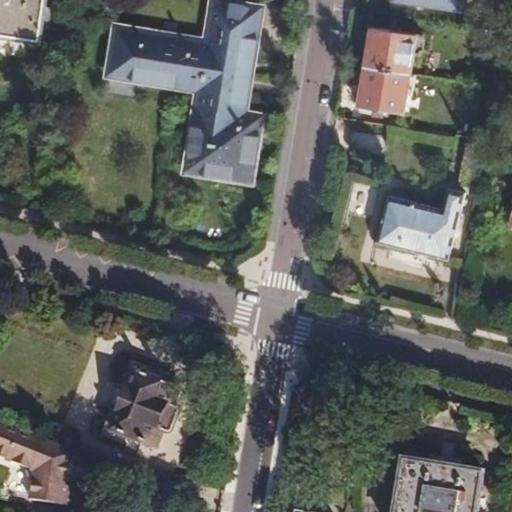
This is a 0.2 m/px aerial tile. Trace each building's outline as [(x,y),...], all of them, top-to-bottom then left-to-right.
[(0,0),(0,11),(36,17),(38,0),(0,0)] [(398,0),(483,15),(485,0),(398,0)] [(227,7),(220,47),(253,51),(260,12),(227,7)] [(371,25),(365,66),(412,73),(415,54),(420,55),(426,50),(428,40),(423,34),(371,25)] [(502,43),(503,33),(482,30),(480,39),(502,43)] [(111,75),(200,89),(206,45),(118,33),(111,75)] [(206,45),(200,89),(246,96),(253,51),(220,47),(206,45)] [(413,95),(416,74),(412,73),(365,66),(359,105),(405,112),(408,94),(413,95)] [(246,96),(200,89),(187,170),(250,180),(259,119),(243,117),(246,96)] [(464,179),(479,181),(483,158),(486,140),(469,137),(464,179)] [(388,216),(382,261),(443,270),(453,210),(440,208),(437,222),(388,216)] [(113,426),(112,430),(155,448),(163,429),(170,433),(180,409),(173,406),(181,388),(139,369),(137,372),(131,372),(127,382),(131,386),(120,412),(114,413),(109,423),(113,426)] [(0,425),(0,459),(37,474),(33,501),(68,507),(77,456),(0,425)] [(394,511),(475,511),(482,474),(460,469),(461,463),(451,461),(454,449),(440,446),(437,459),(428,457),(427,464),(403,460),(394,511)] [(137,496),(130,511),(156,511),(159,503),(137,496)]
